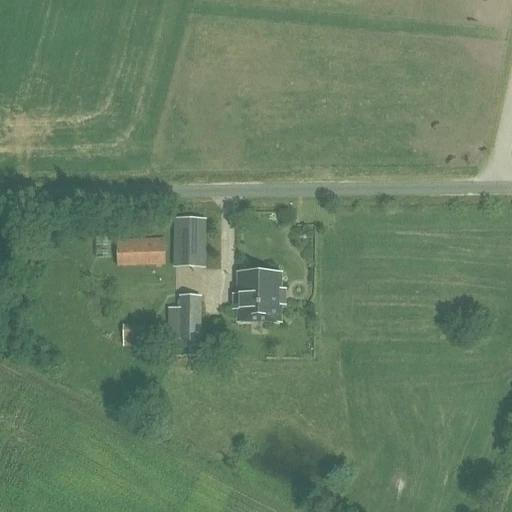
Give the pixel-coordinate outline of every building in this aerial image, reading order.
[(205,268),(205,221),(177,220),(176,267),(205,268)] [(166,266),(166,239),(117,240),(118,268),(166,266)] [(281,275),(240,275),(239,323),(280,323),(281,275)] [(202,298),(180,297),(179,310),(169,309),(168,357),(201,358),(202,298)] [(130,347),(153,347),(153,329),(130,329),(130,347)]
